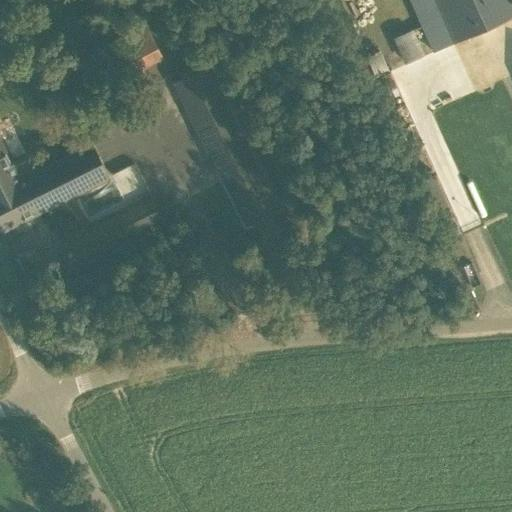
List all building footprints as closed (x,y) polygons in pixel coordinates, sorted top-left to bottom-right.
[(511,0),(431,0),(451,44),(511,15),(511,0)] [(114,83),(165,57),(146,22),(96,48),(114,83)] [(207,64),(173,81),(245,225),(279,208),(207,64)] [(14,162),(0,133),(0,225),(2,229),(110,179),(92,144),(40,169),(29,155),(14,162)] [(157,210),(153,212),(144,195),(60,237),(72,261),(162,218),(157,210)] [(104,333),(124,328),(120,310),(100,314),(104,333)]
